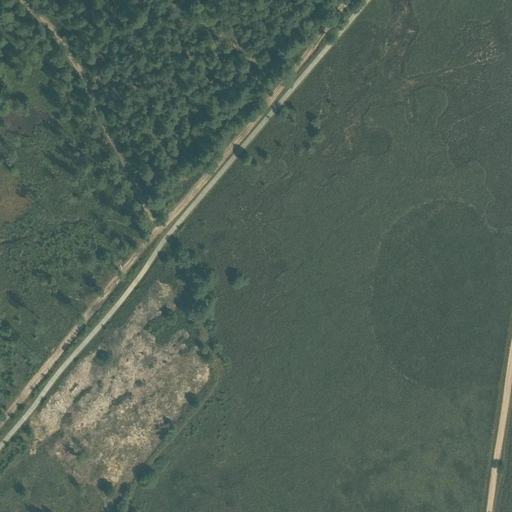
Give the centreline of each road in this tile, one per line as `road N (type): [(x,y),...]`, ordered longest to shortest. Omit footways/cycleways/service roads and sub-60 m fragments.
road 1 (track): [(353,0),(156,232)]
road 2 (track): [(25,0),(94,103),(156,232)]
road 3 (track): [(156,232),(0,423)]
road 4 (track): [(492,511),(511,378)]
